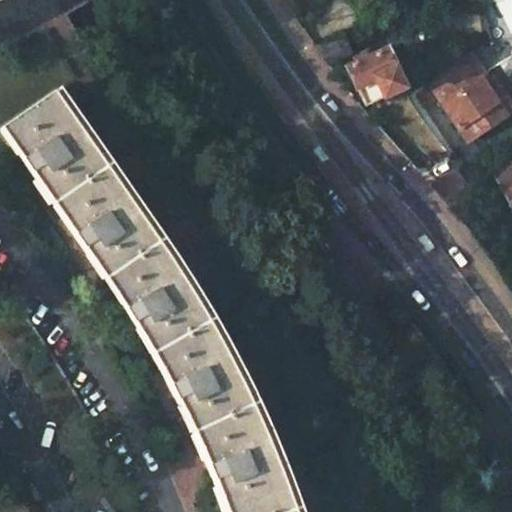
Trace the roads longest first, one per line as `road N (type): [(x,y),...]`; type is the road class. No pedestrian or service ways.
road 1 (primary): [(197,0),(304,159),(511,422)]
road 2 (primary): [(511,327),(336,117),(253,0)]
